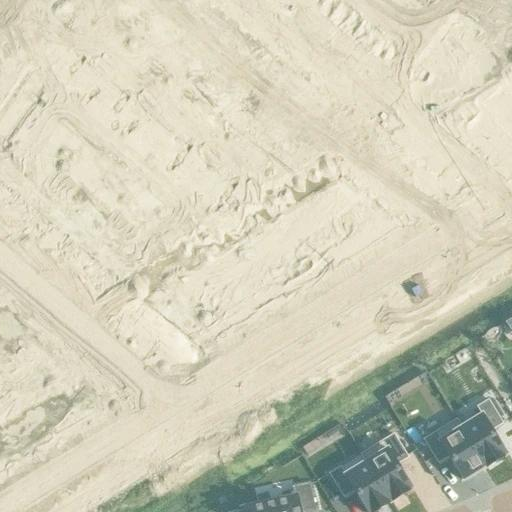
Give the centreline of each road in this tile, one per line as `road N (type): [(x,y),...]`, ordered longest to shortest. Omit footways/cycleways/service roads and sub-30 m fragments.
road 1 (residential): [(486,209),(165,405)]
road 2 (residential): [(486,209),(229,0)]
road 3 (residential): [(165,405),(0,252)]
road 4 (residential): [(165,405),(0,505)]
